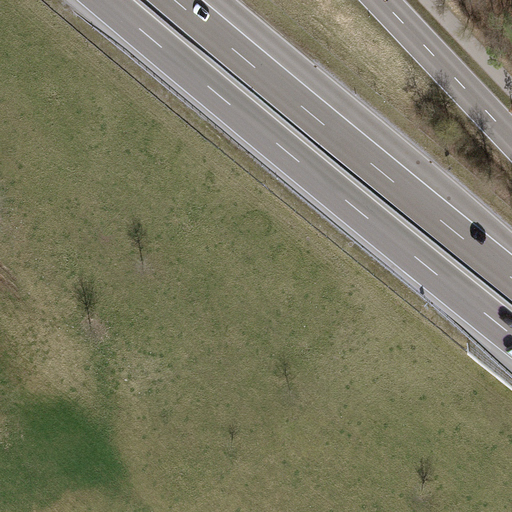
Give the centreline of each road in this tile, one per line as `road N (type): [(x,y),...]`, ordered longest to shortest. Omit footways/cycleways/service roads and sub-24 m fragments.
road 1 (motorway): [(104,0),(511,335)]
road 2 (motorway): [(511,276),(176,0)]
road 3 (primary): [(383,0),(511,136)]
